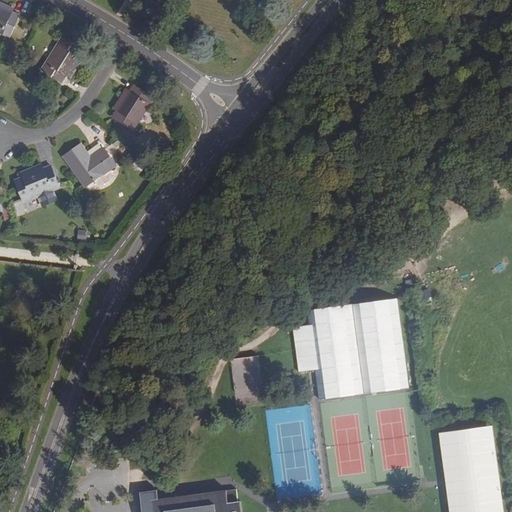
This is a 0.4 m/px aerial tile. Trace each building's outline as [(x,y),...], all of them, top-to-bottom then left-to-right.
[(15,8),(0,1),(0,7),(13,13),(15,8)] [(19,16),(13,13),(0,7),(0,33),(10,37),(19,16)] [(43,70),(62,82),(66,76),(79,57),(83,50),(63,37),(43,70)] [(71,79),(84,60),(79,57),(66,76),(71,79)] [(135,85),(131,91),(118,112),(114,118),(133,131),(154,98),(135,85)] [(113,109),(118,112),(131,91),(127,88),(113,109)] [(91,158),(82,145),(64,157),(85,187),(93,182),(97,188),(99,188),(112,179),(112,177),(108,171),(116,166),(104,149),(91,158)] [(141,171),(146,166),(140,160),(135,166),(141,171)] [(42,164),(20,172),(22,178),(44,169),(42,164)] [(60,188),(51,166),(44,169),(22,178),(15,181),(24,203),(60,188)] [(19,200),(11,202),(16,217),(24,214),(19,200)] [(86,240),(86,231),(77,230),(77,240),(86,240)] [(420,291),(421,299),(429,298),(428,290),(420,291)] [(399,300),(308,312),(319,400),(411,388),(399,300)] [(235,402),(259,401),(257,357),(233,358),(235,402)] [(501,511),(491,427),(437,433),(446,511),(501,511)] [(240,511),(240,503),(237,504),(236,491),(158,501),(157,492),(140,494),(142,511),(240,511)]
